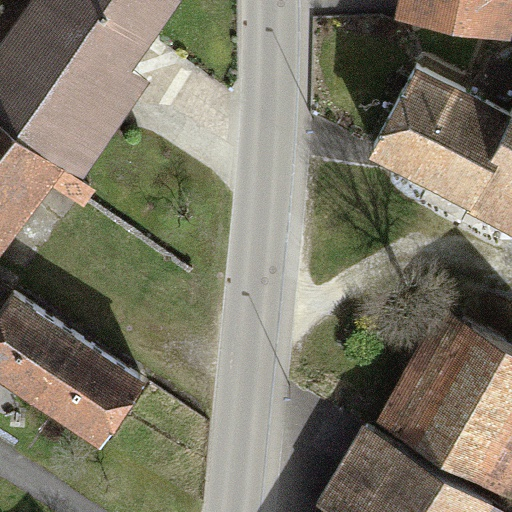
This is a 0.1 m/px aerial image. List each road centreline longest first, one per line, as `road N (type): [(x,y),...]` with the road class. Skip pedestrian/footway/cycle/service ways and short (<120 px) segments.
road 1 (secondary): [(275,0),(271,189),(245,511)]
road 2 (unknown): [(0,459),(112,511)]
